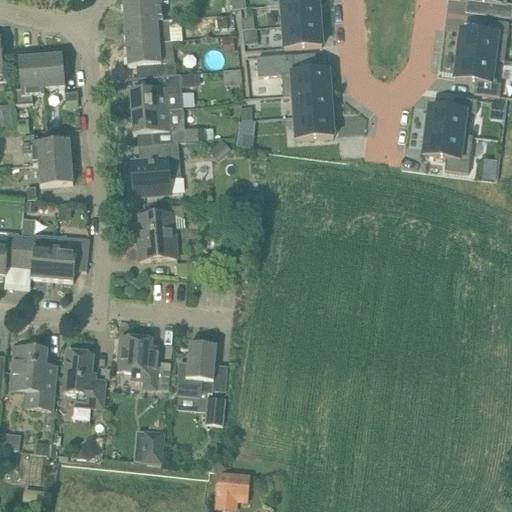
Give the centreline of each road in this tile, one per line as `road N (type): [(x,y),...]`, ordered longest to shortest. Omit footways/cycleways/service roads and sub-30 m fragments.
road 1 (residential): [(104,301),(91,16)]
road 2 (residential): [(240,317),(104,301)]
road 3 (residential): [(427,0),(414,85),(385,104)]
road 4 (residential): [(385,104),(355,81),(350,0)]
